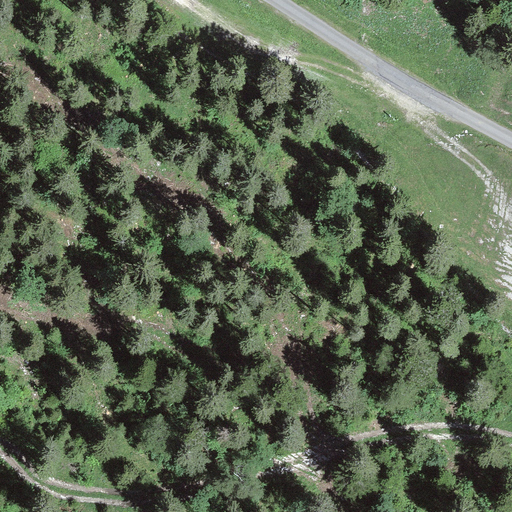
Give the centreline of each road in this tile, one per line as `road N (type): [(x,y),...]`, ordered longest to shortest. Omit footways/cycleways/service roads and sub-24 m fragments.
road 1 (track): [(0,449),(73,494),(131,499),(403,433),(467,432),(511,442)]
road 2 (unclassified): [(276,0),(511,140)]
road 3 (track): [(410,85),(331,73),(183,0)]
